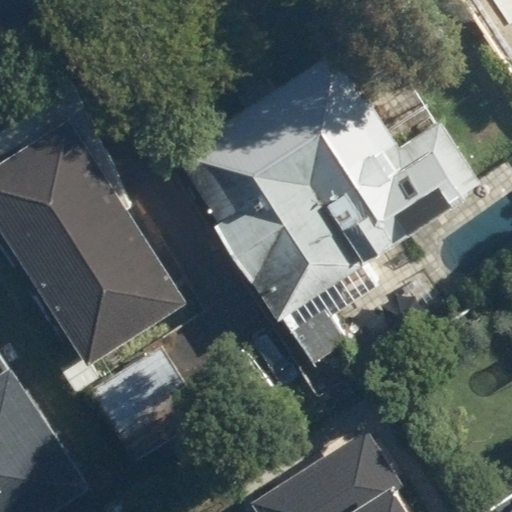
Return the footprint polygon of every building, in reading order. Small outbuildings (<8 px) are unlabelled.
[(511,0),(491,0),(505,20),(511,15),(511,0)] [(412,126),(353,32),(185,140),(304,328),(392,272),(380,253),(499,177),(450,101),(412,126)] [(76,80),(0,126),(0,182),(99,343),(199,282),(76,80)] [(234,399),(189,327),(103,382),(148,453),(234,399)] [(0,511),(40,511),(107,470),(33,355),(0,376),(0,511)] [(281,511),(442,511),(377,413),(265,487),(281,511)] [(511,511),(511,502),(500,511),(511,511)]
